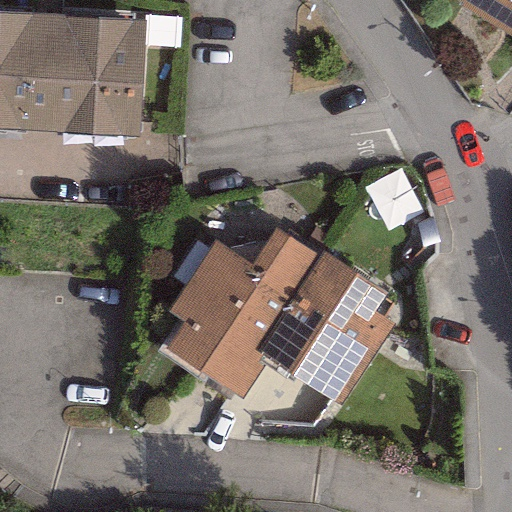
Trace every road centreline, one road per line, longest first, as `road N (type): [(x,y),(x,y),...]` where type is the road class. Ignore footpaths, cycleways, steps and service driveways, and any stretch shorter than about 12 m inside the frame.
road 1 (residential): [(473,511),(192,466),(75,437),(0,351)]
road 2 (residential): [(498,511),(484,213)]
road 3 (residential): [(484,213),(356,0)]
